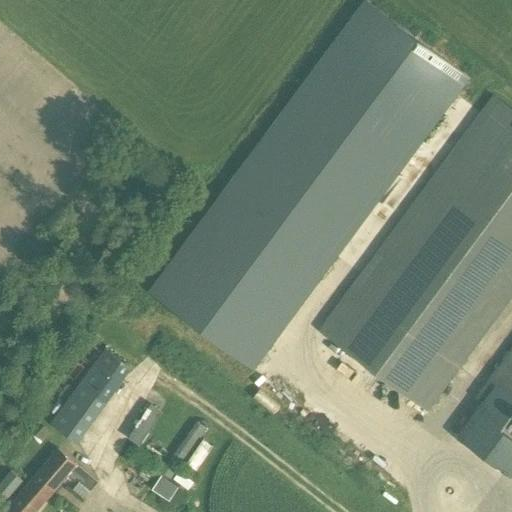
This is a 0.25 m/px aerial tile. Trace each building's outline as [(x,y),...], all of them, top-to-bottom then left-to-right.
[(270,369),(470,62),(373,0),(352,0),(159,298),(270,369)] [(0,58),(0,92),(30,119),(67,77),(20,35),(0,58)] [(427,410),(460,366),(511,296),(511,108),(493,94),(318,330),(427,410)] [(104,348),(74,391),(101,411),(132,367),(104,348)] [(511,349),(477,397),(500,414),(511,397),(511,349)] [(101,411),(74,391),(51,423),(78,443),(101,411)] [(204,434),(210,426),(200,419),(164,469),(175,477),(190,456),(202,465),(217,443),(204,434)] [(5,508),(9,511),(35,511),(67,475),(74,481),(77,478),(90,490),(97,481),(57,447),(5,508)] [(0,481),(0,491),(7,498),(23,479),(11,468),(0,481)] [(171,498),(181,485),(165,473),(155,486),(171,498)]
